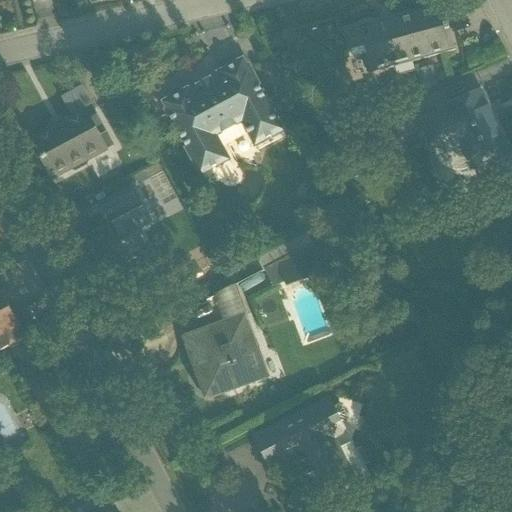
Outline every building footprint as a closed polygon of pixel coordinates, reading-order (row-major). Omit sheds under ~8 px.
[(362,72),(454,44),(440,0),(431,0),(348,25),(362,72)] [(255,145),(287,129),(245,51),(157,97),(198,174),(229,158),(217,136),(243,123),(255,145)] [(470,168),(490,159),(482,141),(503,132),(483,87),(414,117),(433,159),(460,147),(470,168)] [(375,108),(347,121),(361,150),(389,137),(375,108)] [(52,178),(107,148),(85,109),(30,139),(52,178)] [(120,195),(77,217),(109,281),(152,259),(120,195)] [(336,329),(320,254),(293,260),(311,340),(327,336),(326,331),(336,329)] [(0,352),(27,339),(1,289),(0,289),(0,352)] [(205,402),(271,379),(248,312),(182,335),(205,402)] [(50,378),(32,388),(50,422),(68,413),(50,378)] [(0,409),(9,439),(30,433),(15,387),(0,392),(0,409)] [(349,434),(334,402),(256,439),(271,472),(293,462),(312,501),(350,483),(331,443),(349,434)]
